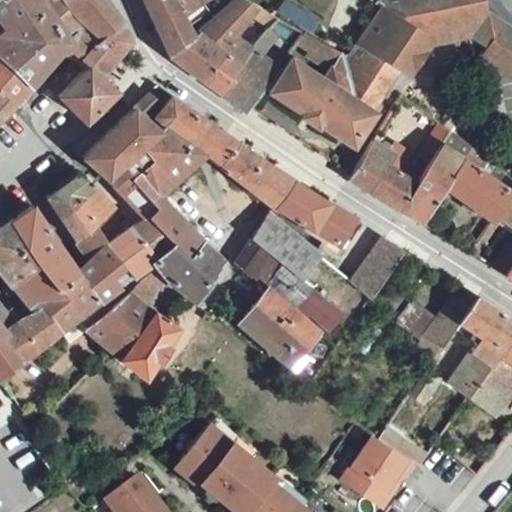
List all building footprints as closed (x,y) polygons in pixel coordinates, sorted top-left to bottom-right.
[(43,2),(41,0),(0,0),(0,25),(1,27),(13,32),(44,4),(43,2)] [(92,29),(87,34),(96,43),(119,12),(109,0),(45,0),(43,2),(44,4),(70,38),(80,26),(84,22),(92,29)] [(143,0),(158,29),(168,53),(192,32),(182,11),(196,0),(143,0)] [(255,2),(250,0),(229,0),(225,4),(196,30),(218,53),(227,41),(233,33),(245,16),(255,2)] [(406,0),(401,7),(390,0),(376,0),(374,2),(376,3),(348,50),(340,53),(319,39),(311,35),(300,52),(297,57),(328,71),(323,79),(288,59),(267,91),(301,112),(297,116),(314,128),(317,124),(351,145),(373,110),(370,108),(397,66),(414,36),(426,43),(446,37),(458,17),(468,22),(472,49),(507,71),(510,68),(500,61),(508,51),(501,42),(493,36),(482,27),(446,0),(442,0),(431,17),(408,0),(406,0)] [(390,0),(401,7),(406,0),(408,0),(431,17),(442,0),(446,0),(482,27),(493,36),(501,42),(508,51),(500,61),(510,68),(511,67),(511,25),(509,24),(503,25),(497,24),(493,25),(489,25),(477,19),(479,11),(480,0),(390,0)] [(277,15),(255,2),(245,16),(266,29),(266,28),(269,25),(277,15)] [(27,86),(38,75),(61,49),(70,38),(44,4),(13,32),(1,27),(0,27),(0,59),(2,62),(27,86)] [(503,25),(509,24),(479,11),(477,19),(489,25),(493,25),(497,24),(503,25)] [(87,34),(80,26),(70,38),(61,49),(80,63),(67,74),(76,84),(94,68),(102,76),(108,71),(132,42),(119,12),(96,43),(87,34)] [(278,16),(277,15),(269,25),(278,32),(287,21),(278,16)] [(192,32),(168,53),(198,79),(212,62),(218,53),(196,30),(193,32),(192,32)] [(311,35),(302,30),(291,47),(300,52),(311,35)] [(212,62),(198,79),(217,91),(243,57),(252,45),(233,33),(227,41),(218,53),(212,62)] [(414,36),(397,66),(409,73),(426,43),(414,36)] [(243,57),(217,91),(244,110),(247,107),(271,76),(281,62),(252,45),(243,57)] [(0,117),(27,86),(2,62),(0,63),(0,117)] [(76,84),(67,74),(50,87),(82,120),(84,120),(116,93),(108,82),(113,77),(108,71),(102,76),(94,68),(76,84)] [(82,157),(100,176),(114,185),(127,172),(122,165),(135,153),(160,129),(147,117),(158,104),(156,99),(149,94),(135,106),(94,147),(82,157)] [(204,153),(218,164),(240,143),(173,97),(158,115),(167,122),(197,159),(204,153)] [(167,122),(160,129),(135,153),(146,167),(133,180),(150,201),(158,194),(197,159),(167,122)] [(469,145),(446,128),(437,143),(461,159),(469,145)] [(348,173),(345,178),(367,190),(386,164),(416,182),(425,168),(423,167),(420,164),(416,169),(370,142),(348,173)] [(274,166),(240,143),(218,164),(270,205),(290,177),(274,166)] [(422,223),(442,190),(461,159),(437,143),(423,167),(425,168),(416,182),(400,209),(422,223)] [(511,178),(469,145),(461,159),(442,190),(492,220),(492,219),(494,217),(511,186),(511,178)] [(146,167),(135,153),(122,165),(127,172),(114,185),(129,203),(144,219),(149,215),(172,243),(183,257),(197,238),(158,194),(150,201),(133,180),(146,167)] [(386,164),(367,190),(400,209),(416,182),(386,164)] [(115,209),(92,183),(75,175),(59,187),(47,196),(77,240),(95,227),(94,225),(111,211),(115,209)] [(290,177),(270,205),(265,211),(274,219),(280,210),(335,243),(350,223),(355,227),(361,220),(348,213),(338,207),(312,193),(290,177)] [(511,186),(494,217),(498,221),(500,216),(511,224),(511,186)] [(76,315),(85,321),(104,306),(98,298),(78,270),(65,253),(32,206),(22,213),(10,221),(40,262),(57,284),(36,299),(40,304),(59,329),(76,315)] [(128,231),(111,211),(94,225),(95,227),(109,246),(128,231)] [(265,211),(247,237),(302,278),(319,257),(274,219),(265,211)] [(137,224),(132,229),(153,260),(172,243),(149,215),(144,219),(137,224)] [(17,276),(40,262),(10,221),(0,226),(0,270),(9,282),(17,276)] [(91,260),(109,246),(95,227),(77,240),(91,260)] [(153,260),(132,229),(128,231),(109,246),(131,275),(153,260)] [(247,237),(232,257),(253,276),(292,309),(302,296),(292,288),(296,282),(306,292),(312,285),(302,278),(247,237)] [(352,284),(370,299),(406,250),(387,237),(352,284)] [(165,279),(193,299),(212,268),(216,257),(208,249),(197,238),(183,257),(172,243),(153,260),(156,265),(165,279)] [(470,240),(464,249),(471,254),(477,245),(470,240)] [(489,265),(503,274),(511,261),(511,249),(503,244),(489,265)] [(131,275),(109,246),(91,260),(89,262),(78,270),(98,298),(131,275)] [(17,276),(36,299),(57,284),(40,262),(17,276)] [(165,279),(156,265),(136,281),(125,290),(139,301),(165,279)] [(292,309),(253,276),(227,311),(295,367),(321,335),(292,309)] [(457,322),(476,295),(461,286),(423,335),(440,347),(441,348),(459,323),(457,322)] [(104,306),(85,321),(80,325),(107,348),(115,354),(142,376),(173,328),(139,301),(125,290),(104,306)] [(511,337),(511,319),(476,295),(457,322),(459,323),(480,337),(449,384),(467,396),(511,337)] [(0,303),(0,327),(3,332),(0,333),(0,340),(20,363),(38,347),(17,321),(14,323),(9,316),(0,303)] [(59,329),(40,304),(17,321),(38,347),(59,329)] [(76,315),(59,329),(65,336),(80,325),(85,321),(76,315)] [(0,379),(20,363),(0,340),(0,333),(3,332),(0,327),(0,379)] [(511,337),(467,396),(497,416),(511,392),(511,337)] [(89,367),(95,361),(88,355),(83,362),(89,367)] [(436,382),(423,373),(410,391),(423,401),(436,382)] [(209,421),(179,456),(201,475),(209,466),(229,484),(225,489),(245,507),(240,511),(309,511),(270,479),(273,475),(209,421)] [(371,433),(339,477),(372,501),(378,505),(399,476),(410,460),(416,464),(424,454),(385,426),(377,438),(371,433)] [(201,475),(179,456),(173,463),(196,482),(199,478),(219,496),(237,511),(240,511),(245,507),(225,489),(229,484),(209,466),(201,475)] [(163,511),(137,478),(104,502),(111,511),(163,511)]
